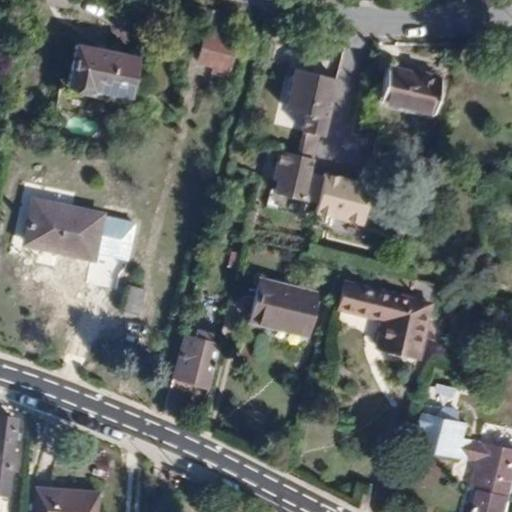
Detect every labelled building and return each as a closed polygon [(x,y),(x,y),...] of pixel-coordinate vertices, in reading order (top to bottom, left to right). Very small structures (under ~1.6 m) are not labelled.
[(181,17),(201,21),(205,8),(183,4),(181,17)] [(220,11),(205,8),(201,21),(199,28),(213,33),(220,11)] [(204,33),(197,61),(213,65),(229,69),(236,42),(204,33)] [(94,48),(76,44),(67,84),(91,90),(91,87),(105,90),(104,97),(127,102),(137,58),(94,48)] [(227,75),(229,69),(213,65),(212,71),(227,75)] [(337,78),(294,66),(283,108),(303,114),(293,153),(276,148),(269,176),(274,177),(271,190),(315,202),(313,211),(360,224),(371,185),(323,172),(322,176),(307,172),(317,134),(322,135),(337,78)] [(379,100),(433,112),(440,78),(417,73),(387,66),(379,100)] [(11,70),(0,69),(0,97),(6,98),(11,70)] [(66,89),(104,97),(105,90),(91,87),(91,90),(67,84),(66,89)] [(236,146),(230,168),(259,176),(265,154),(236,146)] [(102,214),(33,199),(25,237),(54,244),(53,250),(66,253),(92,259),(102,214)] [(315,293),(257,279),(248,318),(275,325),(305,333),(315,293)] [(431,304),(341,281),(335,307),(379,318),(373,344),(387,348),(418,356),(431,304)] [(145,289),(125,284),(118,310),(129,312),(139,315),(145,289)] [(208,384),(218,344),(208,341),(211,333),(194,329),(192,337),(183,334),(172,375),(190,380),(208,384)] [(507,511),(511,493),(511,449),(466,439),(469,424),(434,416),(427,447),(459,454),(481,459),(475,487),(483,489),(477,511),(507,511)] [(0,511),(3,511),(5,498),(15,420),(3,419),(0,418),(0,511)] [(32,511),(95,511),(97,495),(69,492),(35,489),(32,511)]
